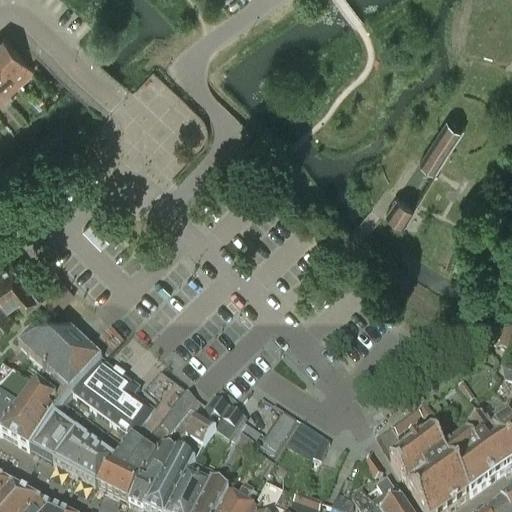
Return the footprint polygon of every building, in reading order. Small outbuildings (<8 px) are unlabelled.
[(0,40),(0,61),(21,85),(36,71),(4,37),(0,40)] [(21,85),(0,61),(0,90),(6,98),(21,85)] [(446,120),(419,162),(435,172),(462,131),(446,120)] [(397,198),(386,216),(404,226),(414,208),(397,198)] [(91,223),(83,230),(101,249),(109,241),(91,223)] [(14,262),(0,270),(0,334),(14,321),(0,304),(0,303),(3,301),(8,308),(17,302),(24,311),(42,298),(36,290),(27,279),(14,262)] [(48,263),(27,279),(36,290),(57,274),(48,263)] [(61,282),(41,302),(55,315),(75,295),(61,282)] [(45,378),(0,437),(0,439),(29,455),(55,421),(72,398),(77,391),(88,377),(98,363),(50,318),(18,353),(21,355),(16,360),(23,369),(29,363),(40,374),(45,378)] [(110,330),(90,350),(104,364),(124,345),(110,330)] [(511,333),(505,332),(499,351),(507,354),(511,337),(511,333)] [(77,391),(72,398),(137,446),(159,418),(155,414),(153,416),(134,402),(140,394),(102,367),(102,366),(101,365),(88,377),(77,391)] [(511,369),(501,368),(505,384),(511,385),(511,369)] [(0,373),(0,393),(1,393),(14,380),(2,372),(0,373)] [(1,393),(0,393),(0,437),(45,378),(40,374),(28,390),(16,383),(17,382),(14,380),(1,393)] [(120,468),(100,495),(114,502),(131,477),(149,449),(183,397),(183,396),(161,380),(145,398),(145,397),(144,398),(156,409),(155,410),(157,411),(155,414),(159,418),(137,446),(120,468)] [(463,386),(458,390),(470,407),(475,403),(463,386)] [(202,421),(146,511),(172,511),(195,470),(204,454),(215,437),(234,450),(235,450),(241,442),(254,449),(260,440),(242,428),(245,423),(229,412),(235,405),(221,393),(205,413),(206,414),(202,421)] [(131,477),(114,502),(128,509),(129,509),(162,452),(162,451),(175,435),(189,412),(202,421),(206,414),(205,413),(201,410),(183,396),(183,397),(149,449),(131,477)] [(511,412),(508,406),(494,415),(494,416),(485,422),(511,456),(511,412)] [(425,408),(417,414),(422,424),(423,425),(433,418),(425,408)] [(162,452),(129,509),(134,511),(146,511),(202,421),(189,412),(175,435),(179,438),(165,454),(162,452)] [(417,414),(416,413),(391,431),(398,442),(422,424),(417,414)] [(284,417),(262,451),(274,459),(297,425),(284,417)] [(511,470),(511,456),(485,422),(484,423),(481,420),(468,429),(471,434),(467,437),(466,436),(442,454),(470,501),(503,476),(507,474),(511,470)] [(100,495),(120,468),(55,421),(29,455),(77,482),(100,495)] [(298,458),(312,435),(300,427),(286,450),(298,458)] [(325,443),(312,435),(298,458),(311,466),(313,463),(325,443)] [(454,511),(470,501),(442,454),(431,437),(391,466),(419,511),(454,511)] [(211,489),(198,511),(222,511),(230,498),(234,492),(226,488),(241,459),(246,462),(247,462),(246,461),(254,449),(241,442),(235,450),(227,462),(228,462),(223,471),(221,470),(217,481),(219,481),(214,491),(211,489)] [(330,447),(325,443),(313,463),(321,466),(330,447)] [(373,462),(364,469),(374,484),(383,478),(373,462)] [(217,481),(195,470),(172,511),(198,511),(211,489),(214,491),(219,481),(217,481)] [(382,502),(372,509),(374,511),(404,511),(401,507),(387,484),(376,492),(382,502)] [(0,505),(12,492),(0,485),(0,505)] [(261,510),(259,511),(289,511),(290,511),(278,507),(283,498),(266,490),(261,501),(258,509),(261,510)] [(230,498),(222,511),(259,511),(261,510),(258,509),(261,501),(242,491),(236,501),(230,498)] [(12,492),(0,505),(0,511),(30,511),(36,505),(12,492)] [(348,503),(346,504),(355,509),(356,511),(374,511),(372,509),(362,496),(351,504),(348,503)] [(290,511),(289,511),(320,511),(322,507),(296,497),(290,511)] [(511,511),(511,498),(501,506),(506,511),(511,511)]
